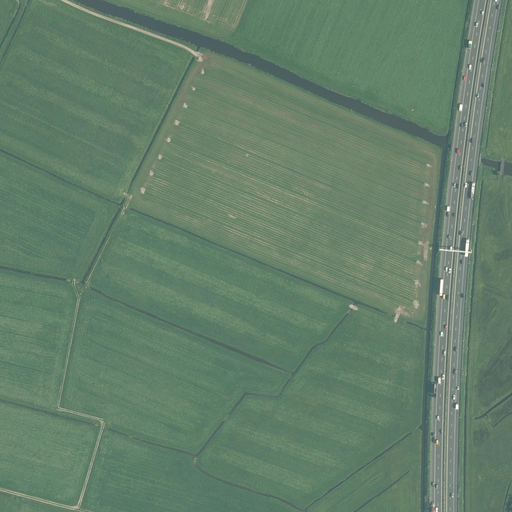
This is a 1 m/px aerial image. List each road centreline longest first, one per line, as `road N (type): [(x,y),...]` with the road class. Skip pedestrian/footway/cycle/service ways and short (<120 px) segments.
road 1 (motorway): [(451,511),(458,313),(496,0)]
road 2 (motorway): [(479,0),(441,310),(436,511)]
road 3 (track): [(184,47),(123,188),(129,197),(78,298)]
road 4 (track): [(78,298),(57,408),(103,423),(76,508)]
road 5 (track): [(500,176),(511,12)]
road 6 (track): [(53,0),(198,57)]
road 7 (track): [(237,42),(119,0)]
